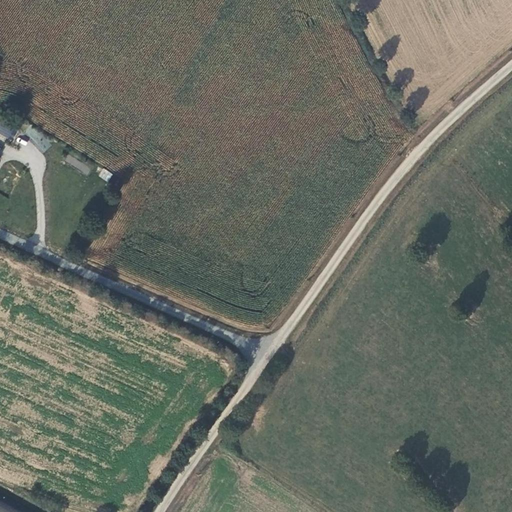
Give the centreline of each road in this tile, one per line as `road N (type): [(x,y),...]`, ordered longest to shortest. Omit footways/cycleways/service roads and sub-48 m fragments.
road 1 (tertiary): [(268,354),(418,151),(511,66)]
road 2 (tertiary): [(0,233),(268,354)]
road 3 (tertiary): [(159,511),(268,354)]
